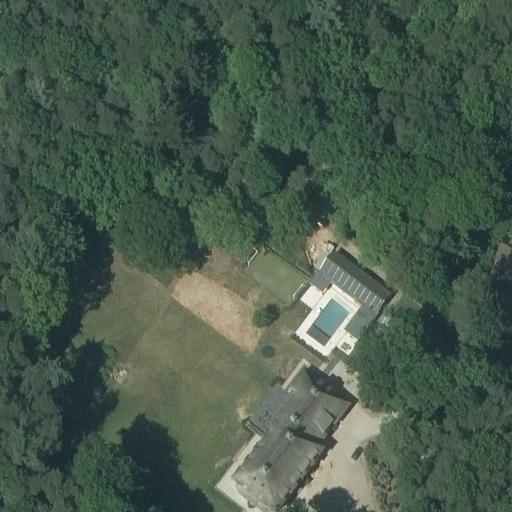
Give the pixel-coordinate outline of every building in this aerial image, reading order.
[(278,193),(270,203),(290,218),(298,208),(278,193)] [(511,247),(507,245),(496,262),(501,265),(484,292),(496,300),(511,274),(511,247)] [(334,257),(319,277),(376,321),(392,301),(334,257)] [(379,330),(400,346),(412,332),(390,315),(379,330)] [(268,511),(277,511),(320,457),(315,452),(347,410),(306,379),(273,422),(280,427),(234,486),(268,511)] [(438,423),(402,440),(414,465),(450,448),(438,423)]
